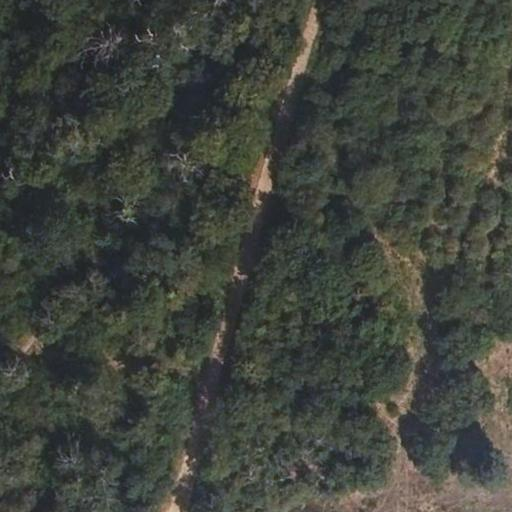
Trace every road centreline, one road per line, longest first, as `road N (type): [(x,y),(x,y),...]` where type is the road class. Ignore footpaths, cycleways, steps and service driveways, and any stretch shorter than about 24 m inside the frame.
road 1 (unknown): [(317,0),(215,365)]
road 2 (track): [(0,354),(215,365)]
road 3 (unknown): [(215,365),(174,511)]
